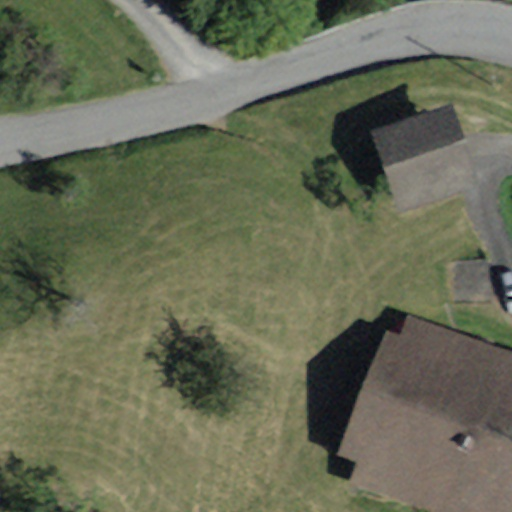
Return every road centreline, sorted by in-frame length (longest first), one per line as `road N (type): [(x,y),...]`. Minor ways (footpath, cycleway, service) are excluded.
road 1 (residential): [(511,41),(403,33),(219,90)]
road 2 (residential): [(219,90),(0,141)]
road 3 (residential): [(126,0),(207,69),(219,90)]
